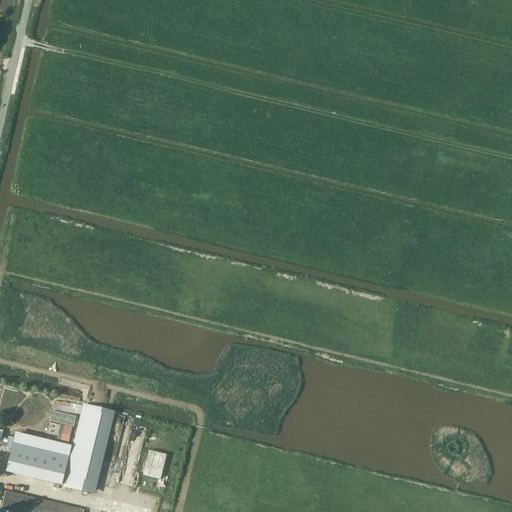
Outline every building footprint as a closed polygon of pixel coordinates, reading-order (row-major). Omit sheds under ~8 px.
[(63,486),(92,493),(111,414),(82,407),(63,486)] [(52,411),(50,421),(73,427),(76,417),(52,411)] [(60,485),(69,448),(17,435),(8,472),(60,485)] [(162,478),(167,454),(150,450),(144,474),(162,478)] [(0,511),(82,511),(83,511),(5,492),(3,502),(0,511)]
